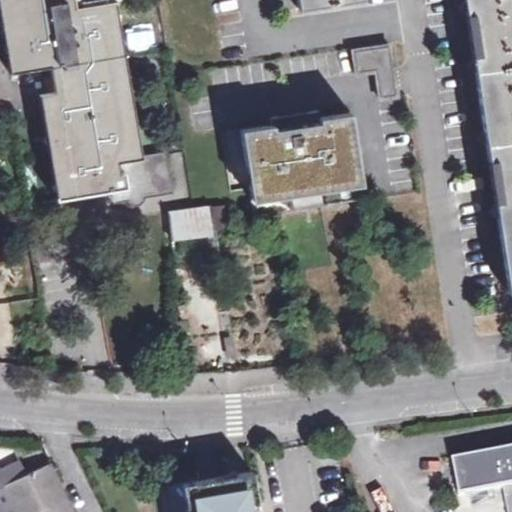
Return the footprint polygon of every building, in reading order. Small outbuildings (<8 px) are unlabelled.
[(61,92),(45,95),(66,198),(123,187),(132,186),(129,172),(124,172),(122,161),(146,156),(115,1),(96,5),(94,0),(5,0),(20,72),(40,69),(56,66),(61,92)] [(511,0),(464,0),(508,291),(511,290),(511,0)] [(391,42),(354,47),(357,71),(377,68),(395,66),(391,42)] [(56,66),(40,69),(45,95),(61,92),(56,66)] [(395,66),(377,68),(380,84),(381,95),(399,93),(397,83),(395,66)] [(273,122),(242,127),(255,214),(366,197),(352,110),(321,115),(320,108),(272,115),(273,122)] [(172,151),(146,156),(122,161),(124,172),(129,172),(132,186),(123,187),(124,199),(179,189),(172,151)] [(228,218),(226,202),(193,206),(171,210),(175,236),(230,228),(228,218)] [(173,349),(175,369),(175,370),(174,371),(174,372),(175,374),(176,374),(178,374),(179,374),(180,372),(189,372),(187,347),(173,349)] [(457,486),(459,495),(503,488),(507,511),(511,511),(511,446),(451,457),(457,486)] [(74,511),(53,464),(18,480),(11,465),(0,470),(0,489),(5,487),(16,511),(74,511)] [(165,478),(170,511),(252,511),(252,509),(257,508),(260,505),(261,502),(255,464),(165,478)]
